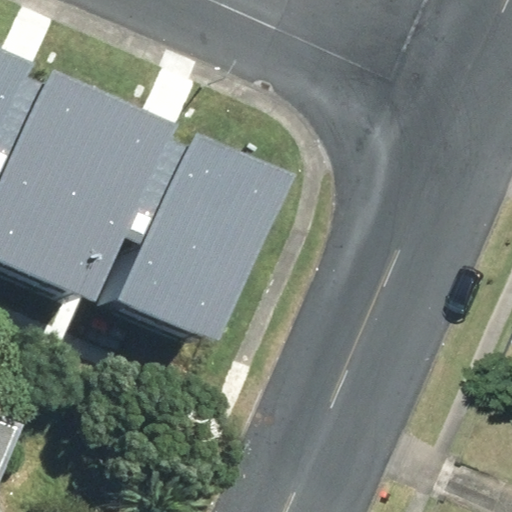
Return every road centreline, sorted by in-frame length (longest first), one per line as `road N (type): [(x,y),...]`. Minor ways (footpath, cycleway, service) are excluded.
road 1 (tertiary): [(295,511),(471,105)]
road 2 (residential): [(223,0),(471,105)]
